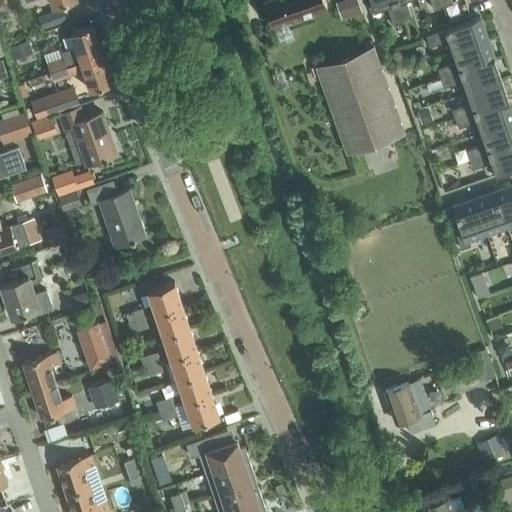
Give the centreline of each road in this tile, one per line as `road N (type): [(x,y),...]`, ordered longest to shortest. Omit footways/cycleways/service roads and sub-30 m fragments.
road 1 (residential): [(328,511),(166,162),(109,0)]
road 2 (residential): [(49,511),(0,363)]
